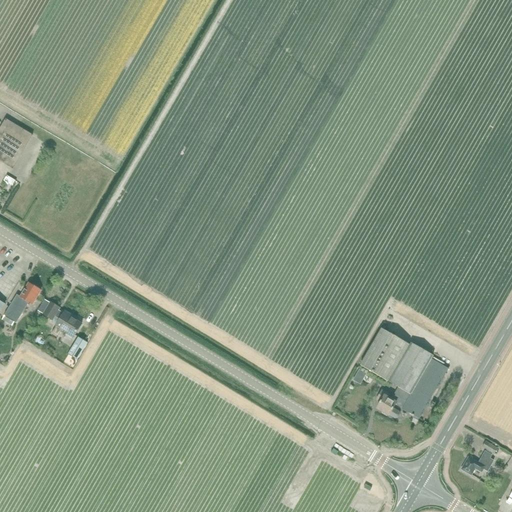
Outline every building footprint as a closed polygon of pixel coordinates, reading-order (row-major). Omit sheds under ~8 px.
[(0,161),(13,169),(33,136),(6,119),(0,129),(0,161)] [(21,202),(25,204),(30,195),(25,193),(21,202)] [(29,304),(33,305),(41,291),(29,283),(21,297),(18,295),(4,316),(5,317),(3,320),(8,324),(12,326),(15,322),(16,323),(29,304)] [(45,300),(38,312),(44,315),(43,316),(53,321),(56,317),(60,320),(56,327),(52,333),(58,337),(62,330),(66,333),(65,334),(74,339),(82,324),(74,319),(75,317),(70,314),(68,316),(60,311),(59,311),(60,309),(60,308),(51,303),(50,303),(45,300)] [(382,329),(360,366),(398,388),(392,399),(391,400),(387,398),(389,395),(382,391),(377,399),(381,402),(377,409),(389,416),(395,419),(398,418),(400,415),(399,411),(393,408),(396,403),(397,404),(402,407),(401,409),(420,420),(450,369),(432,359),(434,356),(411,343),(410,345),(382,329)] [(78,337),(68,355),(77,360),(88,343),(78,337)] [(498,449),(489,443),(486,441),(482,448),(487,450),(479,464),(469,458),(462,470),(471,475),(475,469),(482,472),(483,470),(488,472),(494,461),(491,459),(493,454),(494,455),(498,449)] [(304,484),(297,480),(293,487),(300,491),(304,484)]
